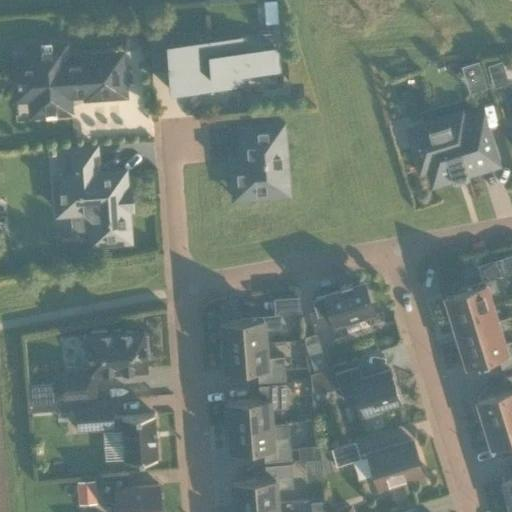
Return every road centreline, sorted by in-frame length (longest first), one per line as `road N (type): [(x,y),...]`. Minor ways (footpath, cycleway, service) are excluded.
road 1 (residential): [(396,253),(474,511)]
road 2 (residential): [(198,511),(181,289)]
road 3 (residential): [(396,253),(181,289)]
road 4 (residential): [(174,140),(181,289)]
